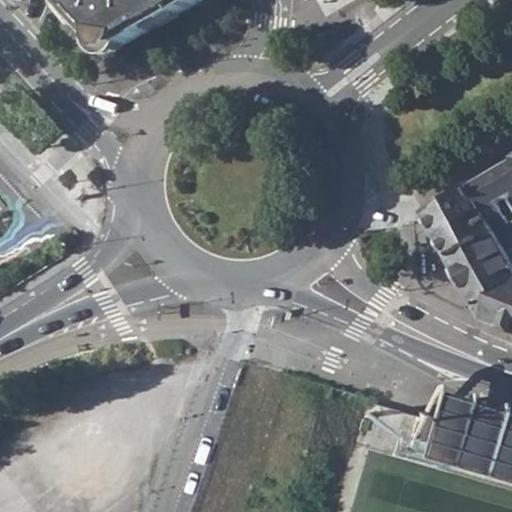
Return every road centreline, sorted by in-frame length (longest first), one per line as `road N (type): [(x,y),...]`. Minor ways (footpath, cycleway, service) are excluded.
road 1 (residential): [(242,285),(234,344),(172,511)]
road 2 (primary): [(310,263),(417,335),(511,372)]
road 3 (residential): [(0,22),(53,80),(142,149)]
road 4 (residential): [(347,209),(397,207),(511,140)]
road 5 (primary): [(43,315),(209,279)]
road 6 (tertiary): [(446,0),(322,104)]
road 7 (primary): [(257,72),(226,73),(180,94),(156,118),(142,149)]
road 8 (primary): [(142,209),(43,315)]
